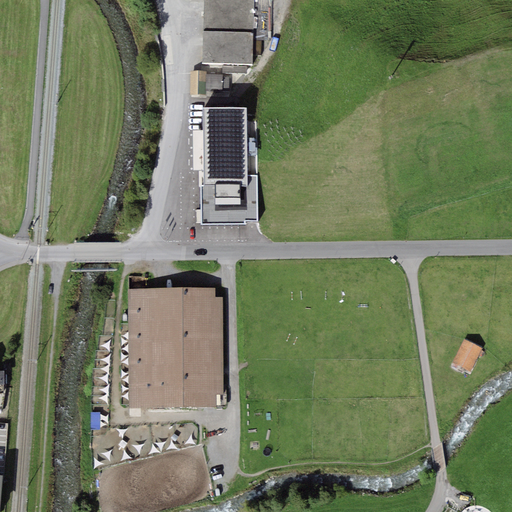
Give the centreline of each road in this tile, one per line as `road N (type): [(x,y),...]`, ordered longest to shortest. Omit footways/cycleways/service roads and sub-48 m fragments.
road 1 (tertiary): [(5,252),(409,249)]
road 2 (unclassified): [(409,249),(443,472),(435,511)]
road 3 (track): [(43,0),(30,208),(18,252)]
road 4 (track): [(316,511),(411,501),(442,489)]
